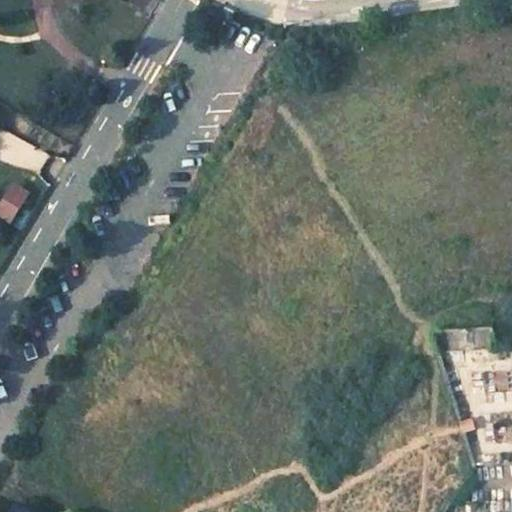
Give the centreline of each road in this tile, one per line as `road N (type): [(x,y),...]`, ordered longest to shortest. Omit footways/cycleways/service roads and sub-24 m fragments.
road 1 (unclassified): [(0,317),(189,0)]
road 2 (secondary): [(402,0),(301,14),(263,0)]
